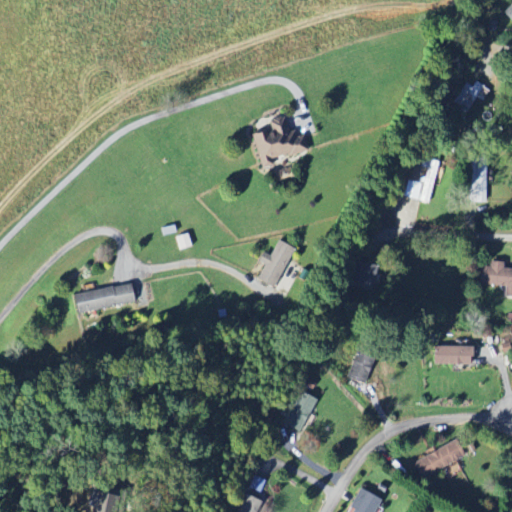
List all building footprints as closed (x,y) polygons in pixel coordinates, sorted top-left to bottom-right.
[(511,0),(499,12),(511,26),(511,0)] [(483,91),(465,80),(448,108),(466,120),(483,91)] [(304,151),(299,133),(287,137),(281,117),(266,122),(268,129),(247,135),(257,169),(270,166),(269,161),(304,151)] [(485,203),(487,159),(469,159),(467,203),(485,203)] [(260,265),(252,280),(274,291),(294,251),(274,241),(266,256),(259,253),(254,263),(260,265)] [(368,293),(376,268),(359,262),(351,287),(368,293)] [(478,285),(502,286),(502,298),(511,298),(511,266),(504,266),(504,263),(492,262),(491,267),(479,266),(478,285)] [(72,314),(130,305),(127,285),(69,294),(72,314)] [(431,365),(466,366),(467,347),(431,347),(431,365)] [(280,425),(299,433),(312,399),(294,392),(280,425)] [(411,465),(421,481),(463,457),(453,440),(411,465)] [(345,511),(371,511),(377,501),(357,490),(345,511)] [(239,495),(233,511),(252,511),(257,501),(239,495)]
